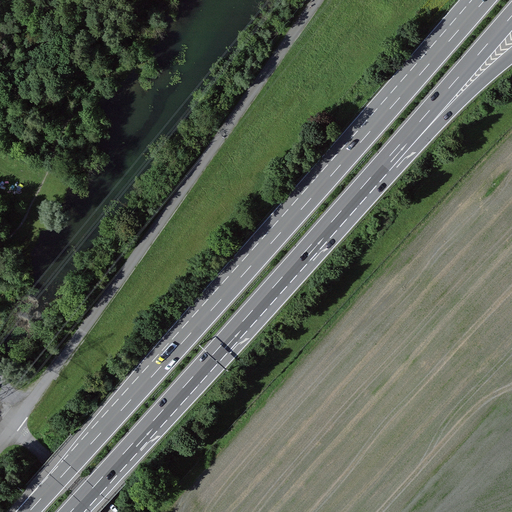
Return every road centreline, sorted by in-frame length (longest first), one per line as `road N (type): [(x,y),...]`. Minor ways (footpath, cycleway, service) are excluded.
road 1 (motorway): [(483,0),(31,511)]
road 2 (motorway): [(72,511),(392,156)]
road 3 (motorway): [(392,156),(511,16)]
road 4 (motorway): [(392,156),(436,129),(511,55)]
